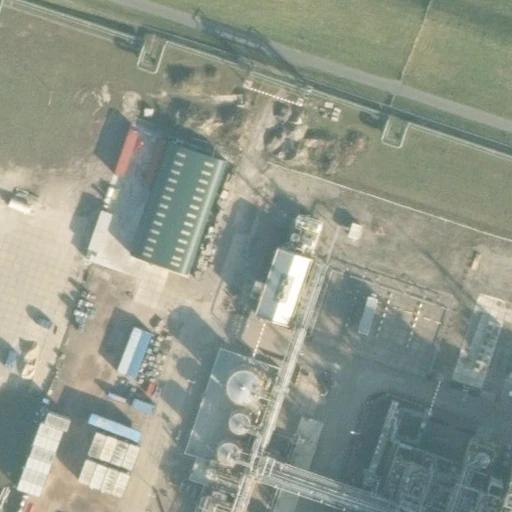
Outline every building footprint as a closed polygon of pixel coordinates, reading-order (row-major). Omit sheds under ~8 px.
[(103,117),(44,97),(28,145),(87,165),(103,117)] [(152,188),(146,204),(134,242),(130,254),(188,274),(226,160),(168,141),(128,127),(113,175),(152,188)] [(313,223),(311,236),(323,238),(326,218),(305,215),(304,222),(313,223)] [(0,255),(51,268),(57,244),(0,230),(0,255)] [(256,311),(290,323),(312,258),(278,246),(256,311)] [(0,322),(29,331),(43,284),(0,271),(0,322)] [(0,365),(7,368),(15,344),(0,339),(0,365)] [(4,373),(0,383),(0,397),(18,404),(26,381),(4,373)] [(511,511),(511,460),(506,480),(472,469),(474,464),(485,468),(492,446),(471,438),(465,456),(456,453),(453,462),(394,442),(369,511),(511,511)]
